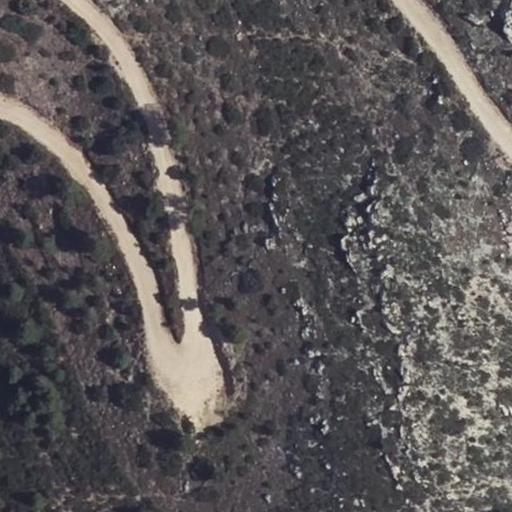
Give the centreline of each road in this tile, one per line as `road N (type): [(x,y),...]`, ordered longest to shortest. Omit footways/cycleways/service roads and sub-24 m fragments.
road 1 (track): [(76,0),(120,45),(148,96),(182,222),(203,363),(196,378),(171,367),(130,239),(86,172),(17,113),(0,109)]
road 2 (track): [(511,149),(411,0)]
